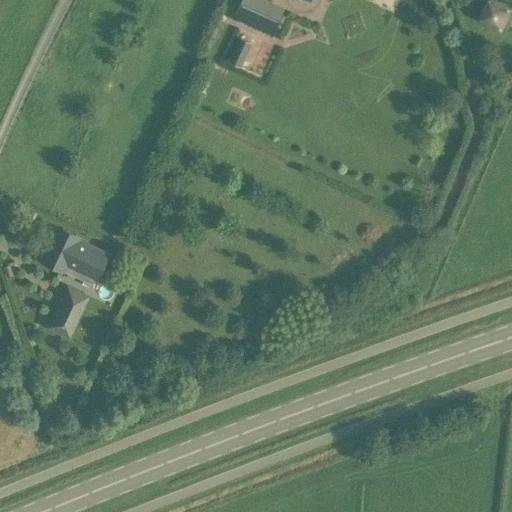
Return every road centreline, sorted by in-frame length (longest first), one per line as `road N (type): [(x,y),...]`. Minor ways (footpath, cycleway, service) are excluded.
road 1 (secondary): [(43,511),(511,337)]
road 2 (unclassified): [(0,144),(65,0)]
